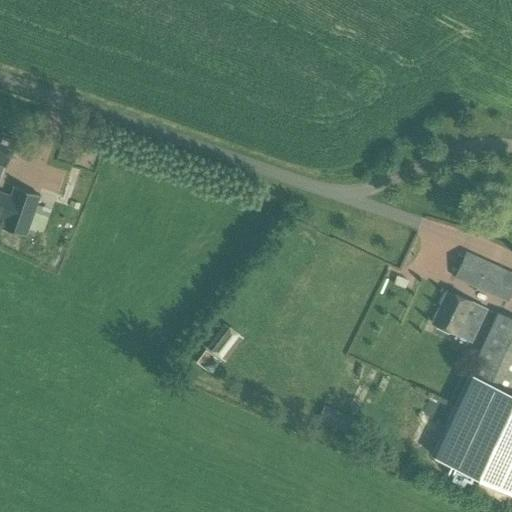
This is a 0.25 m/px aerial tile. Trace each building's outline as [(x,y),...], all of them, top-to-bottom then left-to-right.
[(0,171),(1,172),(12,141),(0,136),(0,171)] [(0,231),(23,240),(37,199),(9,189),(0,214),(0,231)] [(475,292),(489,260),(469,251),(454,283),(475,292)] [(389,273),(386,284),(402,289),(405,278),(389,273)] [(447,294),(433,326),(472,343),(486,312),(447,294)] [(452,425),(437,460),(511,494),(511,323),(500,318),(452,425)] [(224,328),(208,350),(224,361),(239,340),(224,328)]
